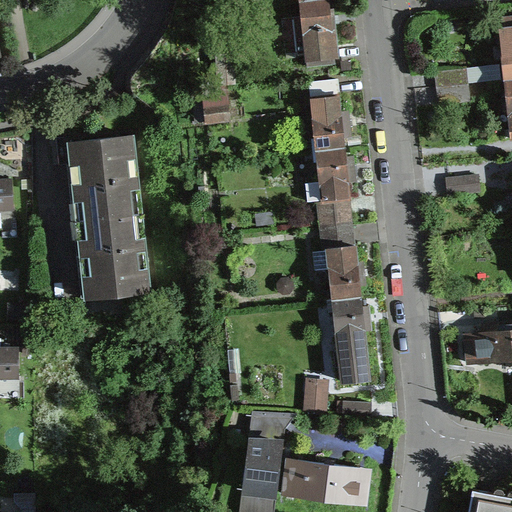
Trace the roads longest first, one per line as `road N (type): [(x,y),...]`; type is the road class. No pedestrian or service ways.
road 1 (residential): [(379,0),(422,432)]
road 2 (residential): [(0,98),(87,67),(139,0)]
